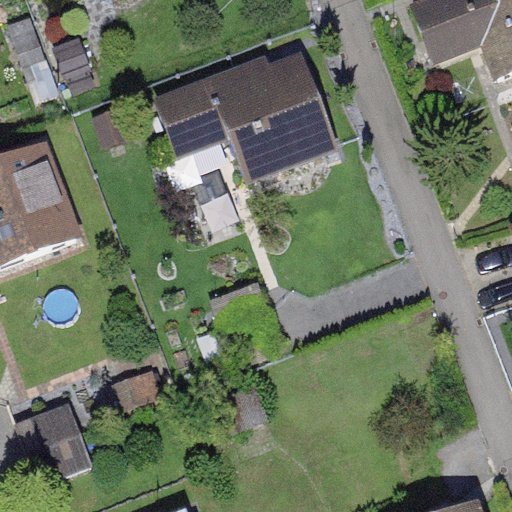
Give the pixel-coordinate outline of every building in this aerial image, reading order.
[(511,0),(452,0),(416,13),(426,41),(479,22),(500,81),(511,76),(511,0)] [(252,85),(249,77),(161,110),(173,141),(225,122),(248,185),(334,153),(302,67),(252,85)] [(0,273),(78,243),(44,154),(0,170),(0,273)] [(282,345),(271,317),(225,335),(235,362),(282,345)] [(93,470),(71,412),(18,432),(41,490),(93,470)]
